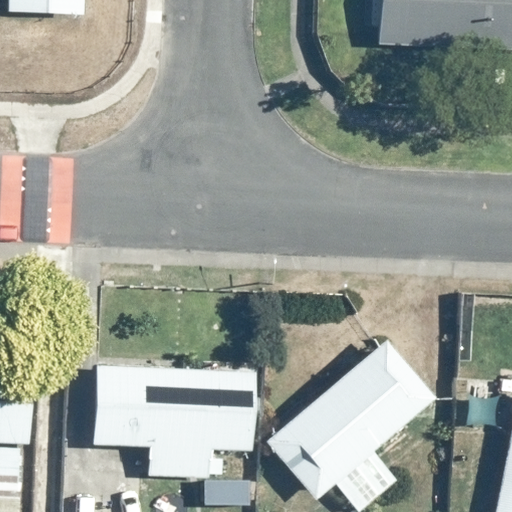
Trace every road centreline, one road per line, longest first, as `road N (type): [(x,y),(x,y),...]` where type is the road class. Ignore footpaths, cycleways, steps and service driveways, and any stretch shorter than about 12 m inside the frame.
road 1 (residential): [(511,221),(201,211)]
road 2 (residential): [(201,211),(208,0)]
road 3 (residential): [(201,211),(0,201)]
